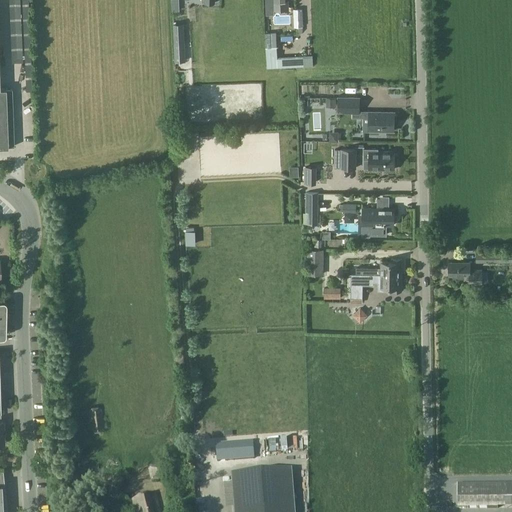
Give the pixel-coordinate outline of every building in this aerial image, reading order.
[(272,0),(273,10),(288,9),(287,0),(272,0)] [(301,9),(293,9),(293,26),(302,26),(301,9)] [(184,24),(174,25),(174,43),(184,42),(184,24)] [(275,33),(266,34),(268,68),(303,67),(303,59),(277,61),(275,33)] [(0,146),(14,146),(12,89),(0,88),(0,146)] [(323,134),(324,97),(299,96),(298,133),(323,134)] [(360,112),(360,97),(338,97),(338,112),(360,112)] [(395,115),(395,112),(365,111),(364,131),(396,131),(396,121),(397,120),(397,116),(397,115),(395,115)] [(329,131),(329,142),(338,142),(339,132),(329,131)] [(177,157),(189,157),(189,134),(177,134),(177,157)] [(330,166),(342,167),(342,149),(331,149),(330,166)] [(394,169),(395,151),(363,151),(363,164),(369,164),(369,169),(394,169)] [(355,169),(355,153),(343,153),(342,169),(355,169)] [(318,224),(318,193),(306,193),(306,224),(318,224)] [(397,226),(397,209),(370,209),(370,210),(363,209),(363,234),(386,234),(386,226),(397,226)] [(308,274),(320,274),(320,250),(309,250),(308,274)] [(511,260),(511,253),(474,254),(475,262),(511,260)] [(357,274),(398,275),(398,271),(401,271),(402,259),(391,259),(391,262),(381,262),(381,268),(357,267),(357,274)] [(470,270),(470,264),(470,263),(452,263),(453,276),(470,276),(470,284),(482,284),(482,270),(470,270)] [(380,287),(398,288),(398,275),(357,274),(352,274),(351,299),(363,299),(364,287),(374,287),(374,281),(381,281),(380,287)] [(341,298),(341,289),(325,288),(324,298),(341,298)] [(359,321),(366,311),(358,305),(351,315),(359,321)] [(91,407),(88,411),(91,428),(95,431),(101,431),(105,427),(102,409),(98,406),(91,407)] [(273,439),(273,450),(282,450),(282,438),(273,439)] [(162,466),(150,469),(153,481),(165,478),(162,466)] [(293,511),(290,470),(233,474),(235,511),(293,511)] [(511,483),(457,485),(457,508),(511,506),(511,483)] [(134,511),(159,511),(155,494),(131,500),(134,511)]
